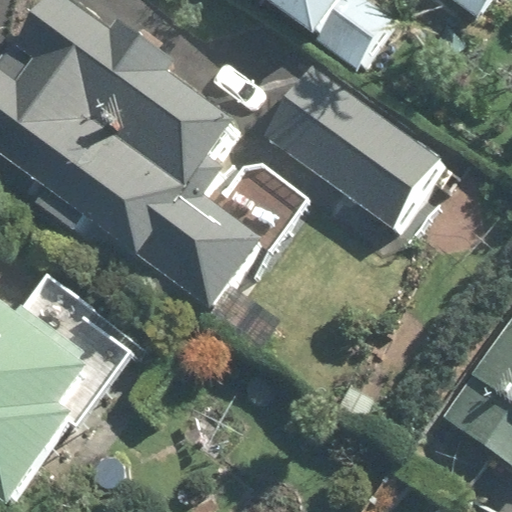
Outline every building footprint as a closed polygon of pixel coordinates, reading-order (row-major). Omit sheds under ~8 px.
[(246,152),(265,126),(193,79),(203,64),(137,20),(131,29),(85,0),(61,0),(0,82),(0,142),(65,191),(51,209),(90,239),(104,220),(229,313),(252,283),(275,251),(283,257),(308,224),(300,218),(313,201),(246,152)] [(272,0),(369,70),(404,22),(373,0),(272,0)] [(509,0),(464,0),(494,21),(509,0)] [(469,161),(315,66),(263,151),(416,246),(469,161)] [(355,306),(388,259),(361,239),(328,287),(355,306)] [(0,498),(20,511),(38,511),(153,342),(52,274),(34,300),(0,277),(0,498)] [(292,322),(252,294),(227,331),(267,359),(292,322)] [(511,334),(450,423),(511,463),(511,334)]
